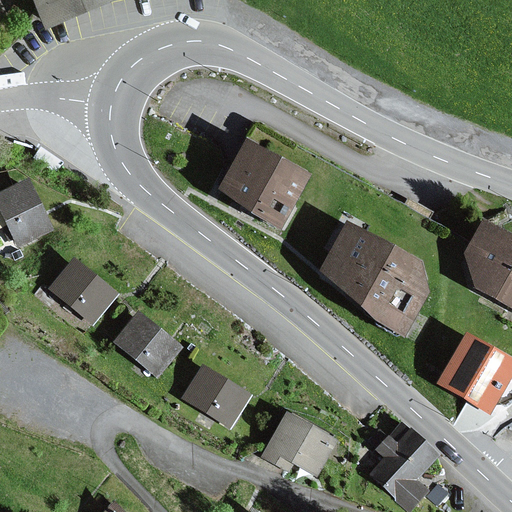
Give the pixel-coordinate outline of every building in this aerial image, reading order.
[(109,0),(22,0),(37,33),(110,3),(109,0)] [(272,232),(300,181),(232,144),(205,195),(272,232)] [(0,220),(17,252),(50,235),(21,179),(0,190),(0,220)] [(511,318),(511,250),(466,228),(452,260),(461,292),(511,318)] [(396,339),(418,298),(405,267),(332,230),(306,282),(396,339)] [(40,295),(91,330),(114,297),(63,262),(40,295)] [(108,345),(156,382),(178,353),(130,316),(108,345)] [(488,418),(511,369),(511,366),(458,340),(433,390),(488,418)] [(178,402),(228,430),(247,397),(197,369),(178,402)] [(313,483),(334,445),(275,413),(254,451),(313,483)] [(412,485),(435,459),(395,423),(354,468),(402,511),(412,511),(425,497),(412,485)]
